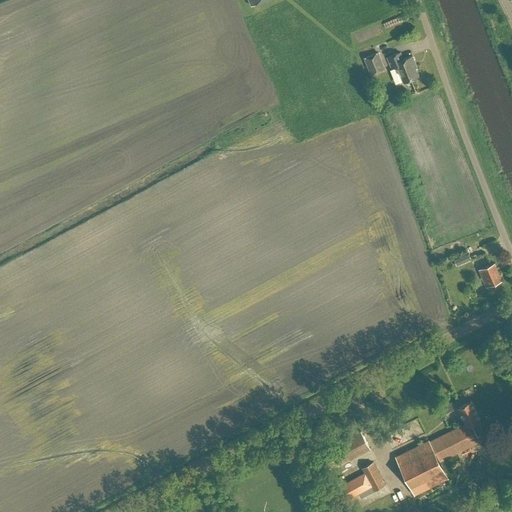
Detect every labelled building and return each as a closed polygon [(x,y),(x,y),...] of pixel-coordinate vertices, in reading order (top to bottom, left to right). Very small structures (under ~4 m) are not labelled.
[(384,70),(378,56),(377,52),(364,58),(365,61),(371,75),(384,70)] [(403,83),(417,77),(412,66),(414,65),(411,57),(403,61),(400,54),(386,59),(391,70),(397,67),(403,83)] [(456,266),(472,260),(469,254),(454,260),(456,266)] [(486,286),(502,280),(495,263),(480,269),(486,286)] [(440,461),(482,440),(473,423),(481,419),(472,399),(458,406),(466,422),(430,439),(396,455),(415,493),(448,477),(440,461)] [(331,469),(371,448),(361,430),(322,452),(331,469)] [(386,485),(373,462),(362,468),(364,473),(337,488),(344,501),(367,489),(369,492),(374,490),(374,491),(386,485)]
